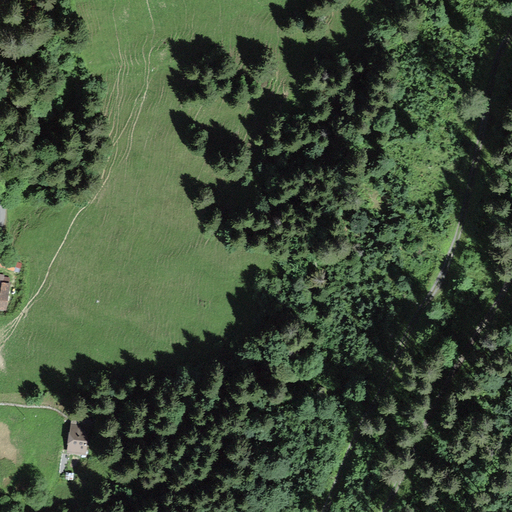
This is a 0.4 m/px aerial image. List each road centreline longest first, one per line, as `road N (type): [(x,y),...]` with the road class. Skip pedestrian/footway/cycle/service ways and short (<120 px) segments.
road 1 (track): [(323,511),(361,421),(448,260),(493,70),(511,26)]
road 2 (track): [(511,272),(432,405),(383,511)]
